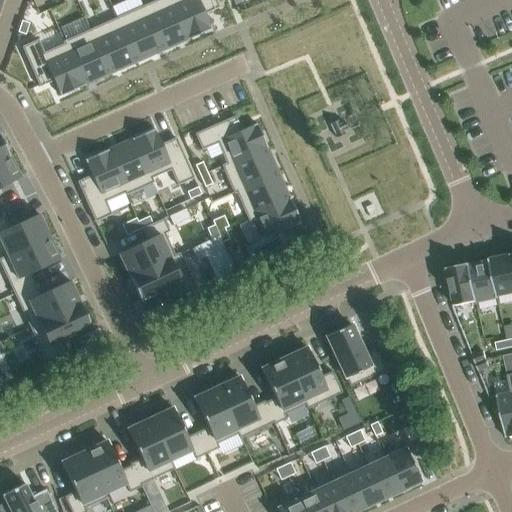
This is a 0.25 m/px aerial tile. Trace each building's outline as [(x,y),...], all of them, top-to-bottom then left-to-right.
[(156,0),(142,6),(162,51),(188,39),(170,0),(156,0)] [(170,0),(188,39),(211,29),(205,14),(219,7),(215,0),(170,0)] [(142,6),(116,18),(136,63),(162,51),(142,6)] [(116,18),(90,30),(109,74),(136,63),(116,18)] [(21,21),(17,32),(25,35),(29,23),(21,21)] [(90,30),(62,42),(63,44),(64,44),(83,86),(109,74),(90,30)] [(37,40),(21,47),(39,87),(53,81),(60,96),(83,86),(64,44),(63,44),(43,53),(37,40)] [(234,116),(194,134),(202,150),(217,144),(226,163),(226,164),(266,147),(256,124),(241,130),(234,116)] [(338,120),(329,124),(330,125),(330,124),(337,137),(336,137),(336,138),(345,134),(344,133),(344,134),(342,131),(345,129),(346,130),(347,130),(343,121),(342,121),(342,122),(339,124),(338,121),(338,120)] [(154,129),(133,139),(150,179),(151,178),(170,170),(177,185),(193,178),(175,138),(161,144),(154,129)] [(0,159),(9,155),(0,138),(0,159)] [(133,139),(106,150),(125,193),(124,193),(125,195),(127,194),(152,183),(153,183),(151,178),(150,179),(133,139)] [(226,163),(221,165),(234,194),(236,193),(236,192),(278,173),(266,147),(226,164),(226,163)] [(91,175),(77,182),(95,222),(111,215),(105,201),(124,193),(125,193),(106,150),(84,160),(91,175)] [(0,188),(20,177),(9,155),(0,159),(0,188)] [(202,162),(195,165),(200,176),(207,173),(202,162)] [(207,173),(200,176),(205,187),(212,184),(207,173)] [(278,173),(236,192),(236,193),(247,218),(290,199),(278,173)] [(197,187),(186,192),(190,199),(201,195),(197,187)] [(257,239),(243,245),(251,261),(291,243),(285,229),(300,222),(290,199),(247,218),(257,239)] [(4,217),(0,218),(0,241),(6,256),(7,257),(49,237),(38,214),(9,228),(4,217)] [(149,216),(138,221),(141,229),(152,224),(149,216)] [(223,216),(212,221),(214,225),(217,232),(225,228),(228,227),(223,216)] [(136,218),(121,225),(126,236),(141,229),(138,221),(136,218)] [(147,240),(118,254),(129,278),(175,256),(175,255),(165,234),(169,232),(163,219),(142,229),(147,240)] [(214,225),(207,228),(212,239),(219,236),(217,232),(214,225)] [(225,228),(217,232),(219,236),(222,243),(230,239),(225,228)] [(219,236),(212,239),(217,250),(224,247),(222,243),(219,236)] [(6,256),(0,258),(0,264),(14,294),(35,284),(30,273),(60,260),(49,237),(7,257),(6,256)] [(175,256),(129,278),(140,301),(169,288),(175,299),(196,289),(179,253),(175,255),(175,256)] [(511,264),(510,254),(489,259),(497,298),(498,298),(498,296),(511,293),(511,264)] [(468,263),(476,303),(497,298),(489,259),(488,259),(488,261),(469,265),(468,263)] [(475,303),(476,303),(468,263),(446,268),(454,306),(475,301),(475,303)] [(35,284),(14,294),(29,327),(80,304),(69,281),(40,295),(35,284)] [(80,304),(29,327),(45,361),(67,351),(61,340),(91,326),(80,304)] [(350,324),(326,336),(349,387),(385,370),(375,348),(364,354),(350,324)] [(508,348),(506,340),(495,343),(496,351),(508,348)] [(307,347),(284,358),(305,404),(304,405),(306,409),(341,393),(331,371),(320,377),(307,347)] [(472,356),(475,364),(486,359),(483,351),(472,356)] [(511,353),(502,356),(504,363),(511,361),(511,353)] [(284,358),(261,369),(275,398),(265,402),(264,403),(273,422),(273,423),(273,425),(286,419),(284,414),(304,405),(305,404),(284,358)] [(486,359),(475,364),(478,371),(489,366),(486,359)] [(511,373),(506,375),(510,393),(496,396),(505,438),(511,436),(511,373)] [(239,377),(216,387),(238,434),(237,434),(239,438),(273,423),(273,422),(264,403),(265,402),(264,401),(253,406),(239,377)] [(216,387),(194,398),(207,427),(197,432),(207,454),(219,448),(217,444),(237,434),(238,434),(216,387)] [(350,416),(356,413),(351,403),(345,406),(350,416)] [(172,408),(150,419),(169,461),(170,460),(191,451),(195,459),(207,454),(197,432),(186,437),(172,408)] [(150,419),(127,429),(141,459),(129,464),(130,466),(131,465),(140,485),(141,485),(174,469),(170,460),(169,461),(150,419)] [(377,422),(369,425),(374,436),(382,433),(377,422)] [(359,430),(352,433),(357,444),(364,441),(359,430)] [(352,433),(344,437),(350,448),(357,444),(352,433)] [(107,441),(84,452),(103,494),(105,493),(125,484),(129,492),(142,486),(141,485),(140,485),(131,465),(130,466),(120,470),(107,441)] [(403,444),(382,454),(384,459),(385,458),(400,491),(420,481),(403,444)] [(324,446),(317,450),(322,460),(329,457),(324,446)] [(317,450),(310,453),(315,464),(322,460),(317,450)] [(84,452),(61,462),(75,492),(64,497),(70,511),(86,511),(84,508),(107,497),(105,493),(103,494),(84,452)] [(368,466),(367,466),(382,499),(400,491),(385,458),(384,459),(368,466)] [(290,462),(282,466),(287,477),(295,473),(290,462)] [(349,470),(348,470),(365,507),(382,499),(367,466),(368,466),(366,462),(349,470)] [(282,466),(275,469),(280,480),(287,477),(282,466)] [(348,468),(329,477),(332,483),(346,511),(353,511),(365,507),(348,470),(349,470),(348,468)] [(24,483),(1,495),(10,511),(56,511),(45,489),(31,497),(24,483)] [(332,483),(315,491),(324,511),(346,511),(332,483)] [(299,499),(298,499),(303,511),(324,511),(315,491),(299,499)] [(150,505),(153,511),(168,511),(169,511),(159,492),(147,498),(150,505)] [(297,494),(275,504),(278,511),(303,511),(298,499),(299,499),(297,494)]
